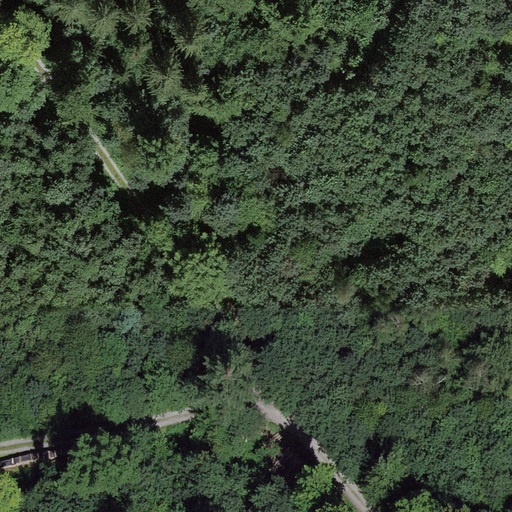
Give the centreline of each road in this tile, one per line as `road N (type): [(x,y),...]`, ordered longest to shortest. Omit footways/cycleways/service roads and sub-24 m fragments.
road 1 (track): [(0,15),(369,511)]
road 2 (track): [(274,392),(0,451)]
